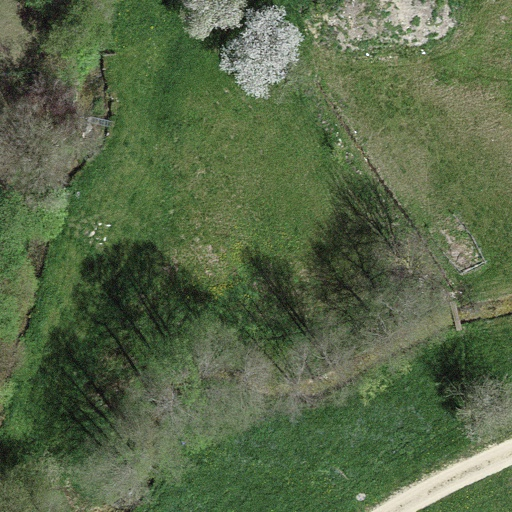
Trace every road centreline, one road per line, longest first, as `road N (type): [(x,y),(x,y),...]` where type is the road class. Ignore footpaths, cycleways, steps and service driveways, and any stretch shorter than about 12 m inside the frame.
road 1 (residential): [(400,161),(315,0)]
road 2 (track): [(395,511),(511,464)]
